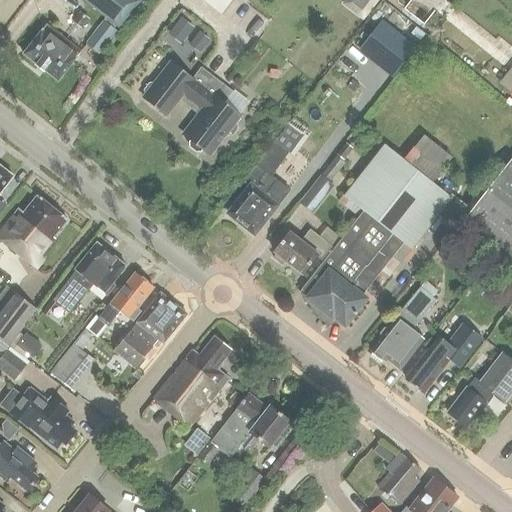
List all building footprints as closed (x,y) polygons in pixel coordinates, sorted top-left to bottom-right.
[(82,0),(120,29),(140,3),(141,4),(144,0),(82,0)] [(73,23),(82,29),(89,20),(80,13),(73,23)] [(193,28),(182,20),(173,31),(184,39),(193,28)] [(85,44),(99,55),(117,32),(103,21),(85,44)] [(39,66),(37,68),(44,73),(45,72),(58,82),(82,52),(46,24),(23,54),(39,66)] [(362,51),(393,75),(413,50),(382,25),(362,51)] [(199,34),(190,46),(199,53),(208,41),(199,34)] [(207,155),(219,140),(221,141),(225,135),(227,136),(232,136),(237,129),(236,125),(234,123),(240,116),(223,104),(232,92),(200,68),(192,79),(171,64),(155,85),(153,84),(148,84),(143,91),(144,95),(146,96),(143,99),(165,116),(179,98),(184,92),(203,107),(197,116),(194,120),(196,122),(184,137),(190,141),(188,143),(189,148),(196,153),(200,152),(201,150),(207,155)] [(417,133),(399,158),(430,181),(449,155),(417,133)] [(250,185),(227,214),(254,235),(288,191),(271,178),(288,153),(272,142),(244,181),(250,185)] [(346,144),(336,156),(344,161),(353,150),(346,144)] [(437,218),(456,232),(472,212),(452,196),(450,198),(384,147),(345,198),(361,210),(357,215),(332,248),(322,262),(323,262),(323,261),(333,269),(330,273),(329,272),(307,299),(333,319),(334,317),(346,327),(354,315),(356,316),(364,305),(363,304),(366,301),(361,297),(391,258),(400,265),(437,218)] [(511,159),(472,212),(456,232),(511,274),(511,159)] [(0,191),(11,177),(0,168),(0,191)] [(312,215),(333,187),(321,177),(300,205),(312,215)] [(342,196),(338,201),(347,208),(357,215),(361,210),(345,198),(342,196)] [(54,237),(67,220),(37,197),(24,214),(19,210),(0,233),(0,239),(36,268),(58,241),(54,237)] [(276,256),(273,260),(281,266),(284,262),(303,276),(317,257),(322,262),(332,248),(309,231),(300,242),(289,233),(273,253),(276,256)] [(126,267),(97,244),(76,271),(53,302),(69,315),(93,285),(107,296),(115,287),(112,284),(126,267)] [(109,328),(122,312),(133,321),(140,312),(137,310),(154,289),(134,274),(98,319),(96,317),(86,330),(98,340),(108,327),(109,328)] [(425,282),(419,289),(432,299),(438,292),(433,288),(425,282)] [(384,365),(387,361),(399,371),(423,340),(411,331),(435,301),(432,299),(419,289),(388,328),(384,329),(379,336),(380,339),(369,353),(384,365)] [(35,312),(11,293),(0,306),(0,339),(8,346),(35,312)] [(143,360),(158,341),(163,345),(186,315),(161,295),(116,353),(136,368),(137,366),(139,368),(144,361),(143,360)] [(437,337),(405,380),(424,395),(445,367),(444,366),(447,361),(458,370),(481,340),(461,325),(446,344),(437,337)] [(16,348),(26,356),(32,360),(42,348),(26,336),(24,338),(16,348)] [(74,344),(51,373),(69,388),(86,368),(80,364),(87,356),(81,351),(87,344),(80,337),(74,344)] [(230,351),(214,338),(200,357),(193,351),(154,400),(188,428),(218,391),(220,392),(229,381),(215,370),(230,351)] [(0,370),(14,382),(26,365),(8,351),(0,360),(0,370)] [(466,428),(493,394),(505,403),(511,393),(511,360),(503,353),(480,382),(474,378),(447,413),(466,428)] [(12,392),(1,406),(10,413),(10,414),(28,428),(28,427),(57,450),(62,443),(65,446),(76,432),(70,428),(74,423),(65,416),(68,412),(51,398),(47,403),(29,389),(21,399),(12,392)] [(268,448),(270,445),(274,449),(281,440),(277,437),(289,422),(269,406),(266,410),(248,396),(210,444),(210,443),(197,459),(208,467),(220,452),(228,458),(239,445),(248,452),(258,440),(268,448)] [(18,431),(6,420),(2,425),(3,437),(9,442),(18,431)] [(181,444),(196,455),(209,438),(194,427),(181,444)] [(27,492),(38,479),(31,474),(35,469),(2,442),(0,444),(0,476),(7,482),(10,478),(27,492)] [(387,452),(378,444),(372,451),(381,459),(387,452)] [(399,506),(418,482),(413,478),(419,470),(401,455),(397,456),(385,470),(389,473),(377,488),(399,506)] [(244,508),(248,503),(265,481),(250,469),(229,496),(244,508)] [(446,511),(457,499),(432,480),(408,510),(406,508),(403,511),(446,511)] [(107,511),(89,497),(77,511),(107,511)]
